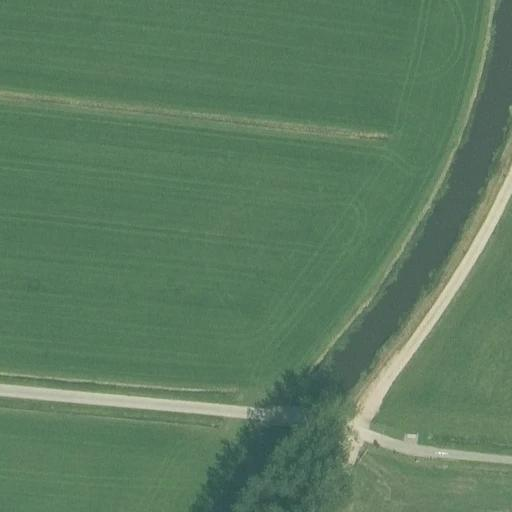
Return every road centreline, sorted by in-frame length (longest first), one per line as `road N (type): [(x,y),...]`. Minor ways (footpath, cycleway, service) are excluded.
road 1 (unclassified): [(0,391),(318,419),(440,453)]
road 2 (track): [(511,173),(454,289),(357,419),(325,511)]
